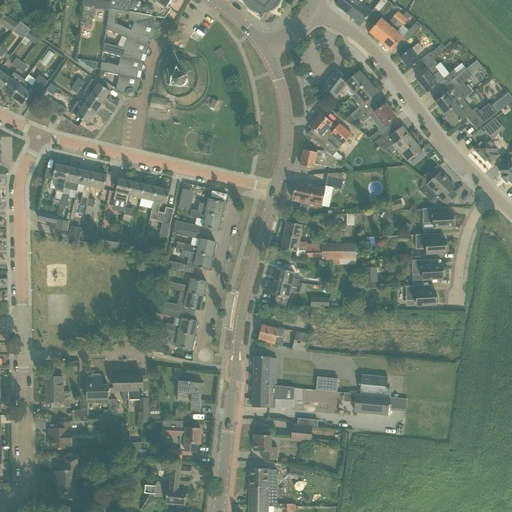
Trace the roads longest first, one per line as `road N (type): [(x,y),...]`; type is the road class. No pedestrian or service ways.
road 1 (tertiary): [(218,511),(238,328),(273,190)]
road 2 (residential): [(511,216),(374,58),(308,10)]
road 3 (residential): [(22,321),(18,196),(21,171),(41,135)]
road 4 (residential): [(201,362),(239,182)]
road 5 (residential): [(0,511),(22,501),(24,354)]
road 6 (tertiary): [(273,190),(285,119),(270,51)]
road 7 (residential): [(134,157),(152,53),(168,24)]
road 8 (unknown): [(491,194),(462,226),(451,305)]
